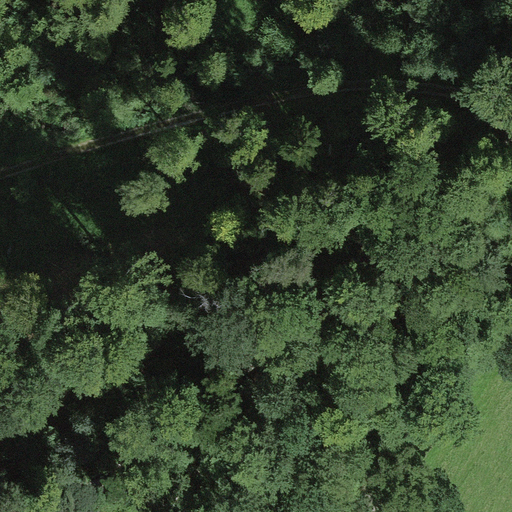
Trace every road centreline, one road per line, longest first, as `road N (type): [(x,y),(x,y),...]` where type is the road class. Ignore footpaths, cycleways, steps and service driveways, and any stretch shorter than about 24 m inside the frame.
road 1 (track): [(19,511),(105,479),(157,443),(511,140)]
road 2 (track): [(511,100),(449,80),(339,83),(204,105),(0,176)]
